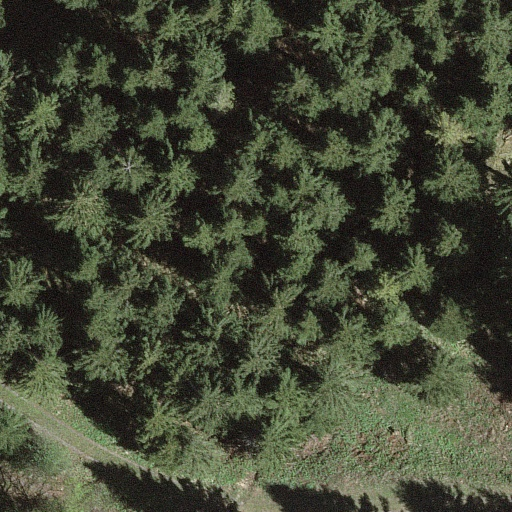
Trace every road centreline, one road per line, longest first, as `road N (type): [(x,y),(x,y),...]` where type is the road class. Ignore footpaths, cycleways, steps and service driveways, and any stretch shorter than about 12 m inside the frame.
road 1 (track): [(0,470),(99,511),(511,506)]
road 2 (track): [(205,511),(65,441),(0,393)]
